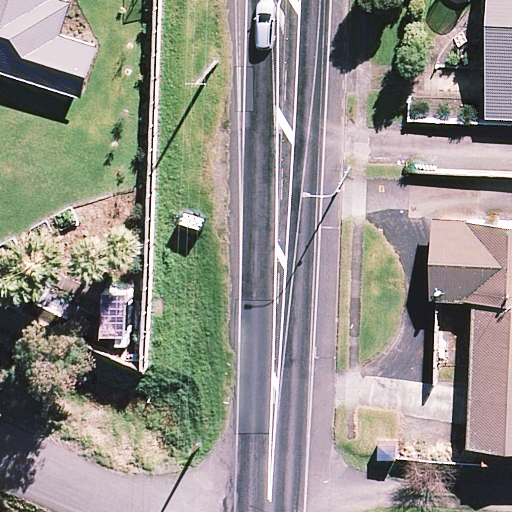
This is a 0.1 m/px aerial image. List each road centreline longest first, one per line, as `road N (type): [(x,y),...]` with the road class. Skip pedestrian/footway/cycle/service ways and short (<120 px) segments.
road 1 (secondary): [(270,511),(298,0)]
road 2 (track): [(271,488),(511,499)]
